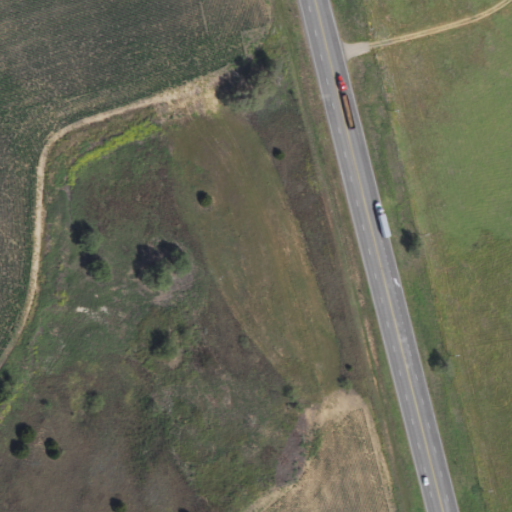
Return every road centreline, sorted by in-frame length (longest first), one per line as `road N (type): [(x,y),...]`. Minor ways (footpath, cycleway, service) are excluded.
road 1 (primary): [(455,511),(328,0)]
road 2 (residential): [(416,352),(306,379),(130,292)]
road 3 (residential): [(339,42),(483,0)]
